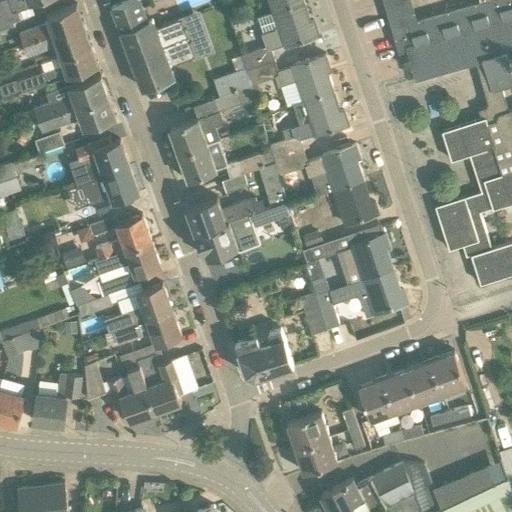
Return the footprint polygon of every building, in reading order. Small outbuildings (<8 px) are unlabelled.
[(11,11),(32,4),(45,0),(44,0),(0,0),(0,29),(15,24),(14,21),(11,11)] [(188,37),(182,22),(181,17),(156,27),(153,18),(147,20),(139,0),(126,0),(112,6),(132,58),(188,37)] [(259,15),(265,31),(261,32),(265,45),(243,53),(247,66),(248,67),(275,58),(272,49),(286,45),(320,34),(315,20),(311,22),(304,0),(274,10),(259,15)] [(270,0),(274,10),(304,0),(270,0)] [(511,84),(511,68),(506,50),(511,47),(511,0),(481,0),(467,4),(466,7),(466,8),(462,9),(462,6),(461,6),(461,9),(458,10),(458,9),(456,8),(441,12),(439,14),(440,16),(432,18),(431,15),(430,15),(431,18),(428,19),(427,18),(425,16),(416,19),(410,0),(385,0),(400,51),(407,48),(416,78),(418,77),(417,75),(445,67),(446,69),(448,69),(447,66),(475,58),(475,61),(476,61),(486,95),(504,90),(503,87),(511,84)] [(84,22),(77,3),(48,13),(51,22),(21,33),(24,42),(84,22)] [(92,44),(84,22),(24,42),(28,54),(58,43),(62,54),(92,44)] [(188,37),(132,58),(142,86),(174,75),(169,62),(193,52),(192,49),(188,37)] [(49,81),(98,63),(92,44),(62,54),(42,61),(45,69),(18,79),(22,90),(49,81)] [(334,88),(327,67),(330,66),(326,52),(278,68),(275,58),(248,67),(252,82),(251,83),(252,84),(255,96),(261,94),(257,81),(275,74),(279,85),(297,79),(304,98),(334,88)] [(252,82),(248,67),(247,66),(213,77),(219,95),(237,89),(252,84),(251,83),(252,82)] [(109,93),(102,72),(70,83),(46,91),(50,101),(34,106),(35,107),(24,111),(28,121),(109,93)] [(256,97),(255,96),(252,84),(237,89),(242,101),(242,103),(256,97)] [(341,111),(334,88),(304,98),(310,119),(291,125),(294,134),(270,142),(275,157),(304,147),(302,139),(349,123),(345,109),(341,111)] [(219,95),(216,97),(220,109),(242,101),(237,89),(219,95)] [(511,107),(504,110),(500,97),(505,95),(504,90),(486,95),(489,105),(479,108),(479,109),(480,109),(483,116),(443,129),(452,159),(474,151),(476,159),(472,160),(482,190),(465,195),(465,194),(436,204),(450,247),(469,241),(473,253),(471,253),(481,282),(511,272),(511,240),(492,246),(480,210),(493,206),(494,207),(511,201),(511,107)] [(117,115),(109,93),(28,121),(28,122),(38,118),(42,129),(66,121),(68,124),(75,121),(74,118),(81,116),(85,127),(117,115)] [(223,117),(220,109),(198,117),(170,127),(179,151),(207,141),(219,137),(214,125),(220,123),(223,117)] [(35,138),(40,151),(65,142),(60,130),(35,138)] [(94,177),(105,173),(130,164),(121,138),(113,141),(111,135),(110,135),(110,136),(76,148),(81,160),(87,157),(94,177)] [(219,137),(207,141),(179,151),(188,177),(228,163),(219,137)] [(334,188),(363,178),(356,155),(360,153),(356,142),(308,158),(304,147),(275,157),(280,173),(305,165),(309,176),(311,175),(328,170),(334,188)] [(271,149),(261,152),(265,164),(275,161),(271,149)] [(259,166),(265,164),(261,152),(261,151),(238,160),(237,159),(231,161),(236,174),(243,172),(259,166)] [(21,188),(12,161),(0,164),(0,205),(6,203),(2,195),(21,188)] [(287,199),(275,161),(265,164),(259,166),(271,204),(286,199),(287,199)] [(86,200),(94,198),(99,211),(132,199),(133,200),(134,200),(131,194),(139,191),(130,164),(105,173),(94,177),(80,182),(86,200)] [(243,172),(236,174),(231,176),(230,176),(222,179),(226,191),(248,183),(243,172)] [(375,200),(371,202),(363,178),(334,188),(346,223),(379,212),(375,200)] [(249,212),(265,206),(262,197),(256,199),(255,195),(222,208),(217,195),(186,206),(195,231),(229,219),(249,212)] [(294,222),(290,211),(286,199),(271,204),(265,206),(249,212),(229,219),(195,231),(202,251),(205,250),(208,257),(238,246),(239,250),(260,243),(253,225),(277,216),(281,227),(294,222)] [(17,206),(1,211),(10,237),(25,232),(17,206)] [(95,246),(99,258),(152,238),(143,212),(117,222),(122,235),(118,237),(118,238),(95,246)] [(109,217),(89,224),(93,235),(113,228),(109,217)] [(75,218),(57,220),(59,237),(77,235),(75,218)] [(307,261),(310,270),(317,267),(314,258),(337,250),(347,282),(393,267),(385,244),(389,242),(385,231),(366,237),(363,228),(303,248),(307,261)] [(306,234),(309,244),(323,239),(320,230),(306,234)] [(135,273),(111,282),(114,290),(140,281),(138,274),(161,265),(152,238),(99,258),(95,259),(100,272),(131,261),(135,273)] [(62,250),(63,254),(67,268),(86,262),(80,244),(62,250)] [(324,290),(317,292),(328,327),(340,323),(334,306),(344,302),(343,299),(358,294),(365,315),(408,300),(405,289),(401,290),(393,267),(347,282),(324,290)] [(114,290),(117,300),(138,292),(142,304),(105,318),(109,331),(172,308),(163,282),(143,289),(140,281),(114,290)] [(328,327),(317,292),(316,289),(300,294),(312,333),(328,327)] [(107,305),(103,293),(91,298),(95,309),(107,305)] [(11,336),(41,325),(69,315),(66,307),(0,329),(0,340),(2,339),(11,336)] [(152,331),(157,343),(182,334),(172,308),(109,331),(113,330),(117,339),(118,343),(152,331)] [(75,319),(63,319),(64,329),(76,329),(75,319)] [(254,377),(294,363),(281,324),(268,329),(272,338),(260,342),(257,333),(236,341),(239,350),(238,350),(246,372),(254,377)] [(41,325),(11,336),(17,351),(26,348),(38,347),(41,325)] [(108,343),(117,339),(113,330),(109,331),(105,332),(108,343)] [(17,351),(11,336),(2,339),(8,354),(17,351)] [(431,358),(443,391),(467,382),(455,349),(431,358)] [(156,352),(138,359),(147,384),(146,385),(155,410),(182,401),(179,393),(185,391),(185,390),(184,390),(172,357),(160,361),(156,352)] [(431,358),(407,366),(419,400),(443,391),(431,358)] [(147,384),(138,359),(125,364),(127,369),(128,368),(129,371),(135,389),(126,392),(121,375),(108,380),(121,413),(120,413),(120,414),(126,411),(129,419),(155,410),(146,385),(147,384)] [(88,398),(107,391),(97,360),(85,364),(88,398)] [(383,375),(396,409),(419,400),(407,366),(383,375)] [(61,372),(60,381),(40,379),(39,392),(37,391),(34,419),(63,423),(67,395),(79,397),(82,375),(61,372)] [(359,384),(371,418),(396,409),(383,375),(359,384)] [(0,386),(0,418),(16,423),(24,395),(22,394),(25,384),(3,377),(0,386)] [(305,395),(296,398),(299,408),(309,405),(305,395)] [(468,404),(450,409),(452,419),(471,414),(468,404)] [(349,428),(358,425),(352,406),(342,409),(349,428)] [(433,424),(452,419),(450,409),(431,414),(433,424)] [(296,446),(330,435),(322,410),(288,421),(296,446)] [(421,423),(402,428),(405,437),(424,432),(421,423)] [(358,425),(349,428),(356,447),(365,443),(358,425)] [(385,442),(405,437),(402,428),(383,433),(385,442)] [(338,459),(330,435),(296,446),(303,470),(338,459)] [(511,452),(502,456),(508,474),(511,487),(511,452)] [(371,511),(390,502),(414,489),(421,508),(423,511),(511,511),(511,487),(508,474),(441,507),(425,462),(403,460),(357,484),(353,476),(322,493),(332,511),(371,511)] [(18,486),(20,511),(68,511),(65,480),(46,483),(47,487),(35,488),(34,484),(18,486)] [(394,511),(412,511),(421,508),(414,489),(390,502),(394,511)]
